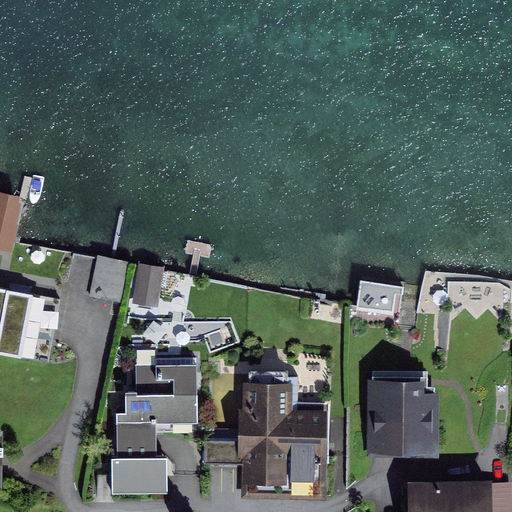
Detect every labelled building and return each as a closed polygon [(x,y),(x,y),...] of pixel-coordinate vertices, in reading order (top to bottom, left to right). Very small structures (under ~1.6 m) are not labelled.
[(20,199),(0,194),(0,244),(10,246),(12,239),(20,199)] [(136,247),(108,239),(94,290),(122,298),(136,247)] [(169,254),(145,251),(139,298),(163,301),(169,254)] [(407,286),(370,279),(365,305),(402,312),(407,286)] [(33,296),(0,289),(0,350),(22,354),(33,296)] [(114,491),(172,491),(172,454),(166,454),(166,424),(197,424),(196,360),(137,360),(137,408),(124,408),(124,454),(114,454),(114,491)] [(421,385),(376,384),(375,450),(432,451),(433,398),(420,397),(421,385)] [(214,441),(214,461),(251,461),(251,494),(311,494),(310,461),(324,461),(323,414),(290,414),(290,385),(250,385),(250,440),(214,441)] [(508,511),(508,488),(413,488),(413,511),(508,511)]
